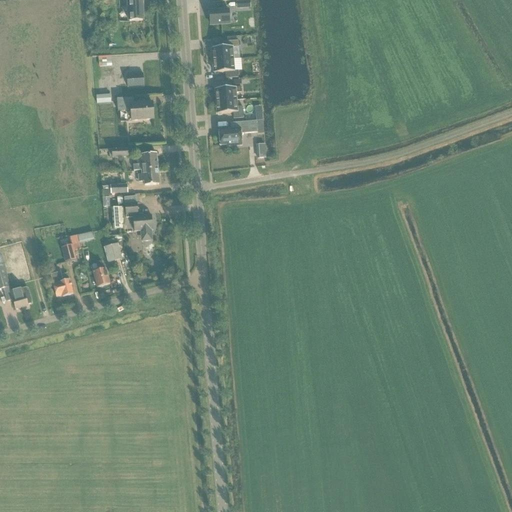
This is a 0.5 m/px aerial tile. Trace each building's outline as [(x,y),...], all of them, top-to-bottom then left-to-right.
[(141,3),(128,4),(129,22),(142,22),(141,3)] [(230,25),(228,9),(208,10),(210,26),(230,25)] [(239,48),(239,42),(226,43),(226,48),(212,49),(213,62),(233,60),(232,49),(239,48)] [(111,67),(110,58),(99,58),(99,68),(111,67)] [(234,72),(233,60),(213,62),(214,74),(226,73),(226,80),(239,79),(238,72),(234,72)] [(127,77),(128,90),(144,88),(143,76),(127,77)] [(236,102),(235,89),(215,91),(216,103),(236,102)] [(98,104),(112,102),(111,94),(97,96),(98,104)] [(135,105),(135,99),(117,100),(118,112),(130,111),(131,122),(153,120),(152,103),(135,105)] [(236,102),(216,103),(217,116),(233,114),(234,120),(243,120),(242,108),(237,109),(236,102)] [(220,146),(226,146),(227,147),(242,146),(241,135),(264,133),(263,121),(231,124),(231,130),(225,130),(225,132),(219,132),(220,146)] [(129,158),(128,149),(111,150),(112,159),(129,158)] [(134,172),(143,171),(157,170),(156,155),(142,156),(142,158),(137,158),(138,166),(134,166),(134,172)] [(159,185),(157,170),(143,171),(143,175),(138,175),(139,183),(144,183),(144,186),(159,185)] [(128,194),(127,185),(110,186),(111,192),(102,192),(103,198),(112,197),(112,195),(128,194)] [(125,204),(126,219),(133,218),(134,232),(140,232),(141,237),(142,240),(144,242),(147,242),(149,241),(151,239),(152,236),(151,231),(152,231),(151,216),(138,217),(137,203),(125,204)] [(124,225),(123,208),(111,209),(113,230),(123,229),(122,225),(124,225)] [(134,251),(142,250),(140,234),(138,235),(139,237),(132,238),(134,251)] [(108,263),(122,260),(117,245),(116,241),(103,244),(104,248),(108,263)] [(73,252),(81,250),(79,243),(62,248),(66,264),(76,261),(73,252)] [(23,290),(10,293),(8,288),(9,288),(0,256),(0,290),(3,289),(7,302),(13,301),(16,311),(28,307),(25,296),(24,296),(23,290)] [(93,273),(97,288),(110,285),(106,269),(103,270),(101,262),(96,264),(98,271),(93,273)] [(50,275),(53,286),(56,298),(62,297),(62,298),(73,295),(69,281),(67,275),(61,276),(60,272),(50,275)]
